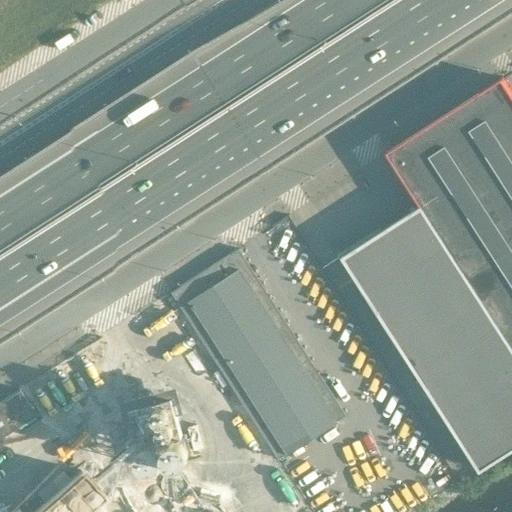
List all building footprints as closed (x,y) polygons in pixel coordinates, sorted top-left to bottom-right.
[(388,151),(422,204),(381,230),(381,231),(343,255),(352,268),(352,269),(480,468),(511,447),(511,93),(502,78),(388,151)] [(173,295),(278,459),(286,454),(286,455),(338,422),(336,421),(345,415),(238,249),(230,254),(229,253),(179,285),(182,290),(173,295)] [(128,419),(133,417),(141,445),(137,446),(142,468),(192,454),(186,433),(182,434),(177,412),(182,411),(175,388),(124,401),(128,419)] [(28,404),(18,389),(0,399),(0,434),(13,426),(17,432),(19,431),(19,430),(37,419),(29,406),(32,404),(31,402),(28,404)] [(33,511),(80,511),(101,494),(80,470),(33,511)]
